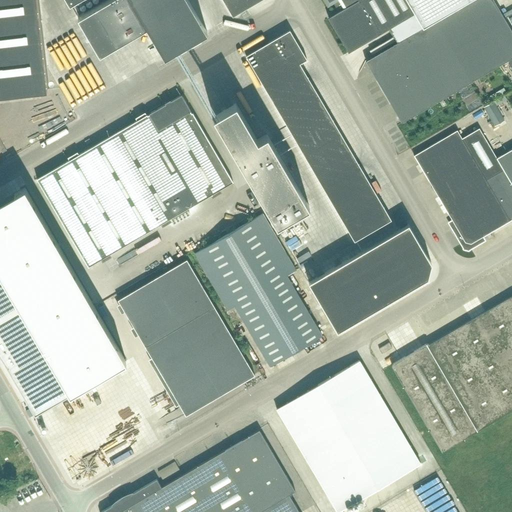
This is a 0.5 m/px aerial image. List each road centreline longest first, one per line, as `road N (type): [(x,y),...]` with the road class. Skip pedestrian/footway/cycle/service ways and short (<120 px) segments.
road 1 (unclassified): [(66,504),(462,279)]
road 2 (unclassified): [(0,176),(295,2)]
road 3 (unclassified): [(462,279),(295,2)]
road 4 (unknown): [(12,415),(42,395),(65,433),(82,438),(156,392)]
road 5 (unknown): [(357,339),(429,459),(424,477)]
